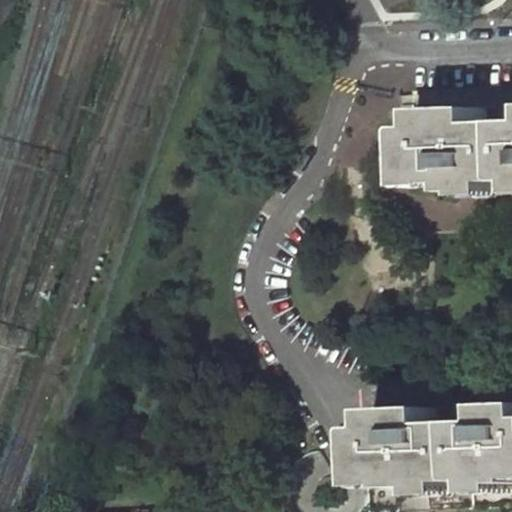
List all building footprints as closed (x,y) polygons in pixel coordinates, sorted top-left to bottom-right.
[(420,182),(461,182),(462,184),(463,186),(465,188),(467,188),(470,189),(472,188),(474,187),(475,185),(476,183),(476,180),(476,175),(491,175),(491,180),(506,180),(511,179),(511,119),(491,120),(490,106),(431,108),(431,124),(432,132),(417,132),(420,182)] [(431,124),(417,125),(417,132),(432,132),(431,124)] [(461,190),(506,189),(506,180),(491,180),(491,175),(476,175),(476,180),(476,183),(475,185),(474,187),(472,188),(470,189),(467,188),(465,188),(463,186),(462,184),(461,182),(461,190)] [(511,402),(497,403),(498,409),(498,407),(500,406),(501,404),(503,404),(505,404),(507,404),(509,405),(511,407),(511,409),(511,418),(511,402)] [(468,412),(475,476),(487,475),(488,484),(511,483),(511,418),(511,409),(511,407),(509,405),(507,404),(505,404),(503,404),(501,404),(500,406),(498,407),(498,409),(498,411),(468,412)] [(440,406),(379,408),(379,416),(411,415),(411,421),(427,421),(426,414),(426,411),(427,410),(429,408),(431,407),(433,407),(435,407),(437,408),(439,409),(440,411),(440,412),(440,406)] [(427,421),(411,421),(411,415),(379,416),(369,417),(370,479),(382,479),(396,478),(397,488),(426,486),(458,485),(458,476),(475,476),(468,412),(440,413),(440,412),(440,411),(439,409),(437,408),(435,407),(433,407),(431,407),(429,408),(427,410),(426,411),(426,414),(427,421)] [(475,476),(458,476),(458,485),(488,484),(487,475),(475,476)] [(370,489),(397,488),(396,478),(382,479),(370,479),(370,489)] [(488,495),(511,494),(511,483),(488,484),(488,495)] [(426,497),(458,496),(458,485),(426,486),(426,497)]
